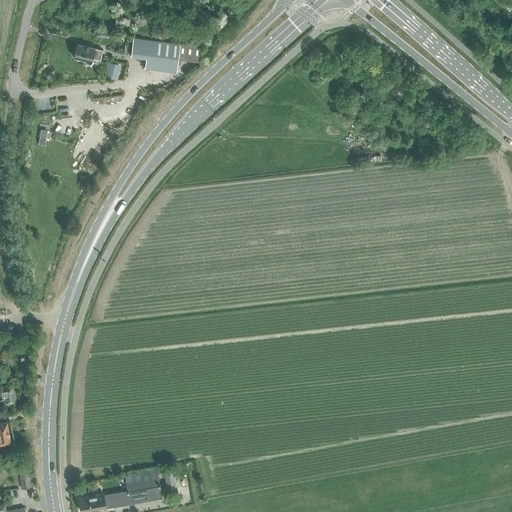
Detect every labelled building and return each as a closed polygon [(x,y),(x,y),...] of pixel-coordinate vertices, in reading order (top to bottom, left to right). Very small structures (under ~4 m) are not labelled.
[(109,29),(97,27),(96,36),(108,38),(109,29)] [(178,59),(200,61),(202,46),(180,43),(141,38),(133,37),(131,54),(138,55),(138,53),(147,54),(145,65),(177,69),(178,59)] [(95,47),(95,48),(77,43),(74,56),(84,59),(84,62),(91,63),(92,57),(100,59),(102,49),(95,47)] [(121,64),(108,61),(104,76),(117,79),(121,64)] [(47,131),(41,129),(38,144),(45,145),(47,131)] [(0,399),(4,398),(5,403),(16,401),(13,384),(2,386),(0,386),(0,399)] [(0,444),(10,442),(7,421),(0,422),(0,444)] [(172,466),(163,468),(168,493),(173,492),(177,492),(172,466)] [(28,467),(18,469),(21,489),(31,487),(28,467)] [(104,492),(78,497),(80,505),(81,511),(162,497),(160,484),(159,484),(156,469),(124,475),(127,490),(104,494),(104,492)]
